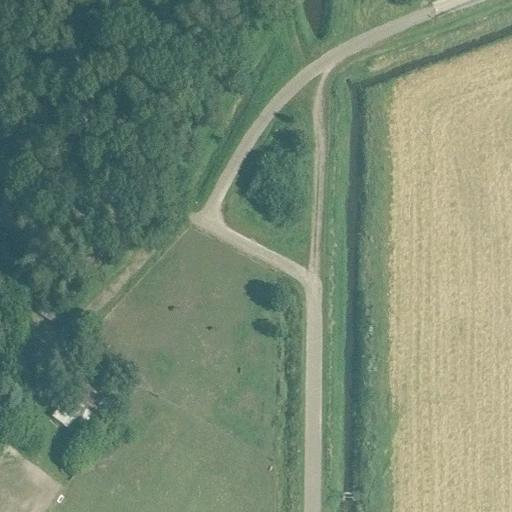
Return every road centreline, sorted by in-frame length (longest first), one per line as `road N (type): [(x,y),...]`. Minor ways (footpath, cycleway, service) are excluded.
road 1 (unclassified): [(315,511),(314,284),(218,229),(209,207),(258,123),(303,75),(463,0)]
road 2 (track): [(331,56),(314,284)]
